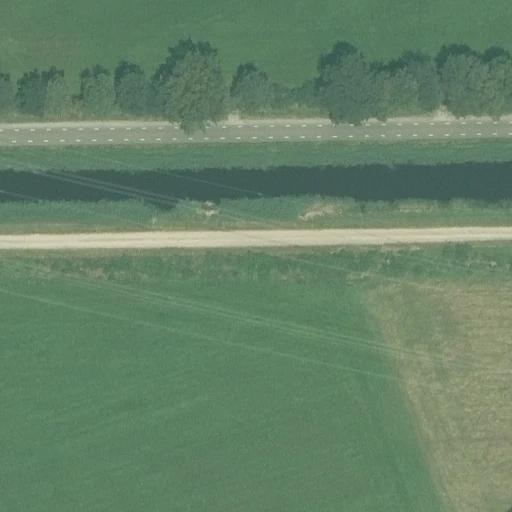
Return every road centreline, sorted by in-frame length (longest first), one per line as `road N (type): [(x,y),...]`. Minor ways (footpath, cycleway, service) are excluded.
road 1 (track): [(0,240),(511,231)]
road 2 (tertiary): [(0,137),(511,129)]
